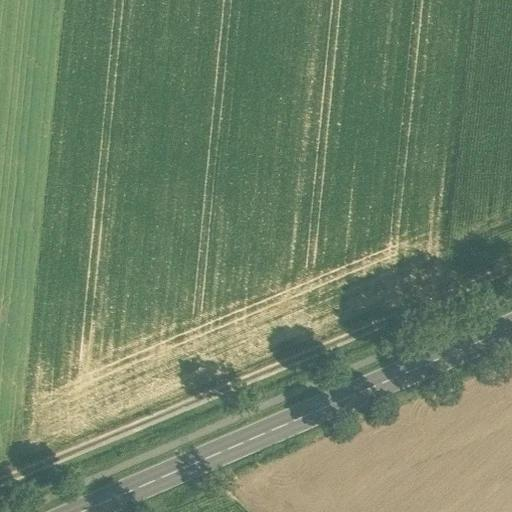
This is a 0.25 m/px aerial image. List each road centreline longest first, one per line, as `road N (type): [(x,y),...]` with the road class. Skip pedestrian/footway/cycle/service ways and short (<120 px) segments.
road 1 (track): [(511,264),(0,479)]
road 2 (secondary): [(83,511),(511,327)]
